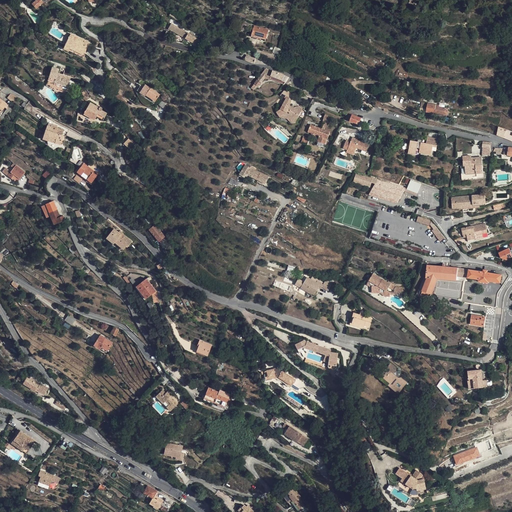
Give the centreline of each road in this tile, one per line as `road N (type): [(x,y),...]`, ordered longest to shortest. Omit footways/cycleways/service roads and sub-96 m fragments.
road 1 (residential): [(60,198),(54,180),(81,193),(208,295),(358,341),(490,357),(498,299),(511,278)]
road 2 (residential): [(87,18),(119,20),(157,40),(271,68),(366,113),(511,144)]
road 3 (residential): [(0,266),(46,296),(122,327),(156,354),(129,301),(81,249),(60,198)]
road 4 (residential): [(146,476),(67,402),(0,307)]
road 5 (secondary): [(0,387),(106,452)]
